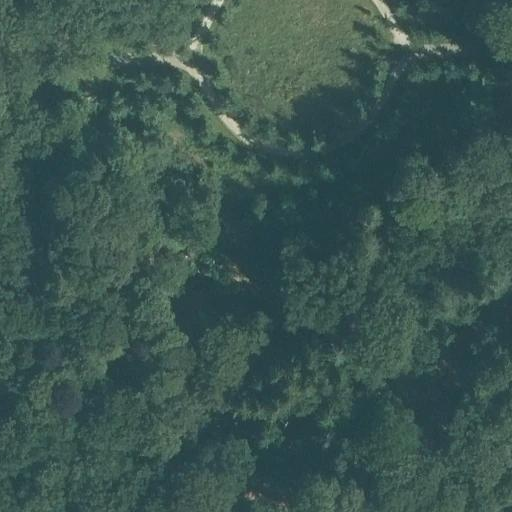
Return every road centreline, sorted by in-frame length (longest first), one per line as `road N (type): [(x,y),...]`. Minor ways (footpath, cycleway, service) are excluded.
road 1 (track): [(219,0),(202,40),(203,74),(216,106),(269,147),(303,151),(360,130),(393,80),(397,50)]
road 2 (track): [(0,61),(202,57)]
